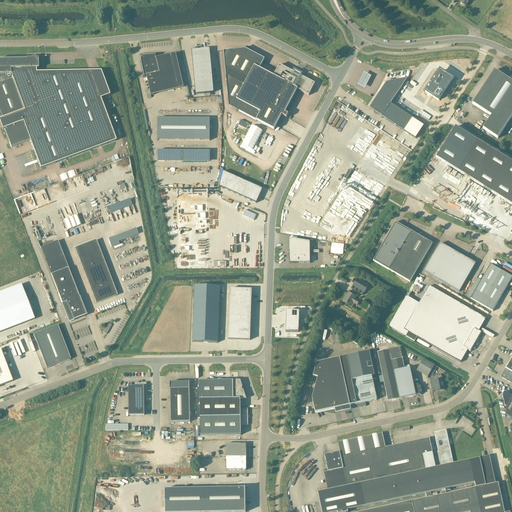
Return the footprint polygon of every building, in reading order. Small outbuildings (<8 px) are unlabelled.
[(191,47),(195,91),(213,89),(209,45),(191,47)] [(224,53),(227,77),(244,86),(237,100),(244,104),(239,112),(276,132),(284,117),(289,120),(291,117),(288,115),(289,113),(286,112),(297,91),(299,93),(300,92),(310,97),(316,86),(280,66),(277,71),(266,66),(268,61),(247,50),(224,52),(224,53)] [(171,58),(177,57),(176,54),(156,58),(156,56),(143,57),(143,58),(142,60),(141,60),(144,77),(147,76),(150,90),(177,84),(171,58)] [(116,141),(100,99),(90,72),(89,72),(44,73),(36,73),(36,69),(38,69),(38,66),(39,66),(38,62),(38,59),(36,59),(26,59),(0,59),(0,117),(1,119),(0,119),(0,123),(2,130),(4,129),(5,132),(11,148),(14,147),(30,141),(40,169),(116,141)] [(357,83),(364,87),(371,75),(363,71),(357,83)] [(511,82),(495,71),(472,104),(491,117),(483,129),(498,139),(511,117),(511,82)] [(438,102),(451,81),(438,73),(424,93),(438,102)] [(386,83),(370,108),(404,131),(412,118),(390,104),(407,78),(386,83)] [(429,120),(431,117),(421,110),(419,114),(429,120)] [(210,119),(158,119),(158,140),(210,141),(210,119)] [(423,130),(426,124),(417,119),(414,124),(423,130)] [(238,125),(247,129),(249,123),(241,120),(238,125)] [(251,125),(240,148),(257,156),(268,133),(251,125)] [(511,162),(456,128),(436,158),(511,206),(511,230),(510,234),(511,234),(511,162)] [(476,135),(475,137),(493,148),(494,147),(498,149),(498,148),(476,135)] [(158,151),(158,159),(210,160),(210,151),(158,151)] [(58,176),(60,182),(78,176),(76,170),(58,176)] [(344,178),(346,180),(352,171),(349,170),(344,178)] [(223,172),(219,187),(256,203),(262,190),(223,172)] [(335,191),(343,177),(334,172),(326,186),(335,191)] [(354,207),(357,210),(362,205),(359,201),(353,194),(348,199),(350,201),(349,202),(354,208),(354,207)] [(367,201),(363,207),(362,207),(360,209),(366,212),(374,200),(371,198),(369,202),(367,201)] [(117,220),(136,213),(133,205),(108,214),(110,219),(113,218),(114,220),(117,219),(117,220)] [(253,221),(256,215),(245,210),(243,216),(253,221)] [(64,219),(67,230),(82,225),(78,214),(64,219)] [(357,225),(359,220),(357,219),(355,223),(350,221),(345,230),(352,233),(356,224),(357,225)] [(373,261),(410,283),(432,244),(396,223),(373,261)] [(108,238),(111,247),(119,245),(118,241),(138,235),(137,229),(108,238)] [(289,264),(304,263),(310,263),(310,242),(289,239),(289,264)] [(118,296),(96,241),(75,249),(96,304),(118,296)] [(79,297),(58,242),(41,248),(62,304),(61,304),(62,305),(69,322),(86,315),(80,298),(80,297),(79,297)] [(332,243),(331,253),(343,254),(344,244),(332,243)] [(476,264),(440,244),(424,272),(459,292),(476,264)] [(492,262),(481,281),(477,279),(466,297),(471,299),(493,312),(511,278),(511,277),(501,271),(502,269),(492,262)] [(353,287),(364,295),(369,286),(358,279),(353,287)] [(135,305),(146,285),(137,281),(126,300),(130,303),(135,305)] [(0,332),(34,320),(33,316),(31,312),(24,292),(22,288),(23,288),(21,285),(0,292),(0,332)] [(218,343),(220,287),(195,286),(193,342),(218,343)] [(429,286),(404,330),(401,334),(415,342),(417,338),(460,363),(468,350),(470,352),(481,333),(478,332),(486,319),(429,286)] [(230,290),(228,340),(249,341),(251,291),(230,290)] [(360,301),(355,298),(355,297),(349,293),(345,299),(344,299),(342,302),(350,307),(350,306),(353,307),(355,305),(357,306),(360,301)] [(372,305),(365,300),(360,307),(367,311),(372,305)] [(287,311),(286,322),(299,322),(299,312),(287,311)] [(299,333),(299,322),(286,322),(286,332),(299,333)] [(102,332),(107,335),(112,325),(107,323),(102,332)] [(34,335),(47,369),(71,360),(58,326),(34,335)] [(0,349),(0,386),(12,382),(0,349)] [(399,400),(391,361),(389,350),(377,353),(388,402),(399,400)] [(344,357),(354,405),(357,404),(358,408),(366,406),(365,403),(377,400),(373,381),(376,380),(374,368),(373,368),(369,352),(344,357)] [(354,405),(344,357),(340,358),(317,363),(313,377),(318,378),(312,399),(315,413),(354,405)] [(511,357),(505,370),(500,377),(511,383),(511,357)] [(415,382),(413,382),(410,368),(405,369),(402,359),(391,361),(399,400),(416,396),(416,395),(417,395),(418,396),(420,395),(420,393),(422,392),(421,387),(419,387),(418,385),(416,385),(415,383),(415,382)] [(416,371),(427,378),(430,374),(432,376),(437,367),(435,366),(435,365),(423,359),(416,371)] [(443,383),(442,379),(443,379),(442,374),(432,376),(432,378),(430,379),(431,386),(435,386),(436,392),(444,390),(443,386),(444,385),(444,383),(443,383)] [(200,400),(240,399),(246,399),(241,380),(233,380),(233,381),(200,382),(200,400)] [(135,387),(129,387),(129,416),(145,416),(144,391),(147,391),(147,383),(142,384),(142,382),(140,382),(140,384),(135,384),(135,387)] [(172,382),(170,385),(171,386),(171,390),(171,423),(191,423),(190,383),(173,383),(172,382)] [(511,394),(505,391),(502,395),(505,406),(507,407),(505,409),(507,415),(511,418),(511,394)] [(240,399),(200,400),(201,436),(241,435),(240,425),(248,425),(248,408),(240,408),(240,399)] [(324,473),(328,490),(318,493),(320,502),(314,503),(316,511),(347,511),(347,510),(426,494),(427,498),(361,511),(504,511),(498,483),(476,488),(431,497),(431,496),(437,495),(437,492),(431,494),(430,493),(475,483),(472,470),(482,467),(480,459),(470,461),(470,460),(453,464),(446,430),(434,433),(438,452),(432,453),(429,438),(385,448),(382,433),(338,443),(340,452),(333,454),(331,455),(331,454),(325,455),(328,472),(324,473)] [(226,457),(246,457),(246,444),(226,444),(226,457)] [(246,457),(226,457),(226,470),(246,470),(246,457)] [(245,511),(245,488),(165,490),(165,511),(245,511)]
